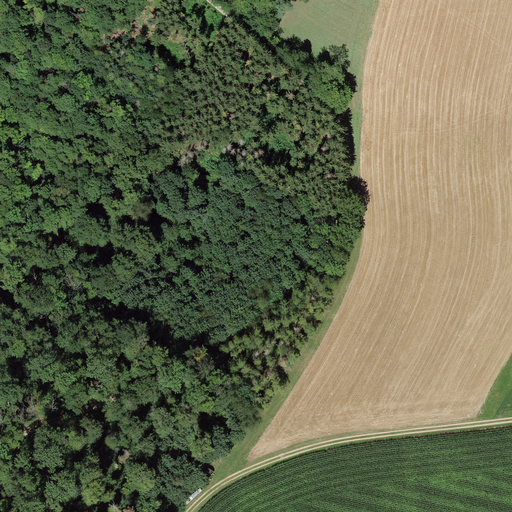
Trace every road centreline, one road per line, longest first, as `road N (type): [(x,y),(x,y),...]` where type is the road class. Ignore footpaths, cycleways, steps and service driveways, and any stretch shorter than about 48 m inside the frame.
road 1 (track): [(0,442),(183,367),(273,314),(318,268),(335,219),(336,136),(294,84),(200,0)]
road 2 (track): [(185,511),(242,471),(322,444),(511,419)]
road 3 (track): [(183,367),(230,300),(243,204),(236,170),(191,93)]
road 4 (track): [(242,471),(326,312)]
road 5 (track): [(0,107),(45,169),(48,190),(41,215),(0,243)]
